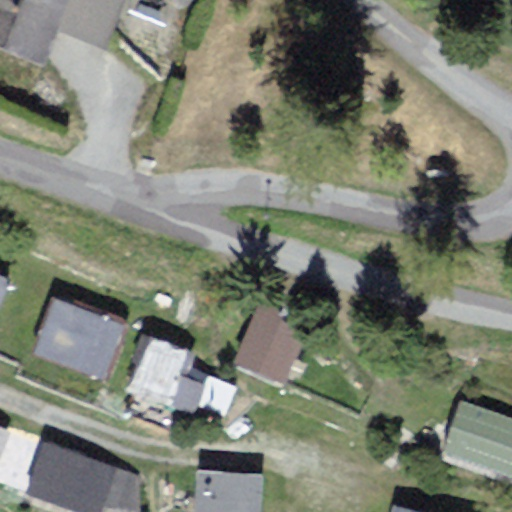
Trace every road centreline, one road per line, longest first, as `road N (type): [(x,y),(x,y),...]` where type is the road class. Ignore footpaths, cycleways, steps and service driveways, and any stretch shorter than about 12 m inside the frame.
road 1 (residential): [(155,215),(176,189),(228,187),(489,228),(511,220)]
road 2 (residential): [(155,215),(417,294),(511,314)]
road 3 (residential): [(511,131),(362,0)]
road 4 (residential): [(0,155),(155,215)]
